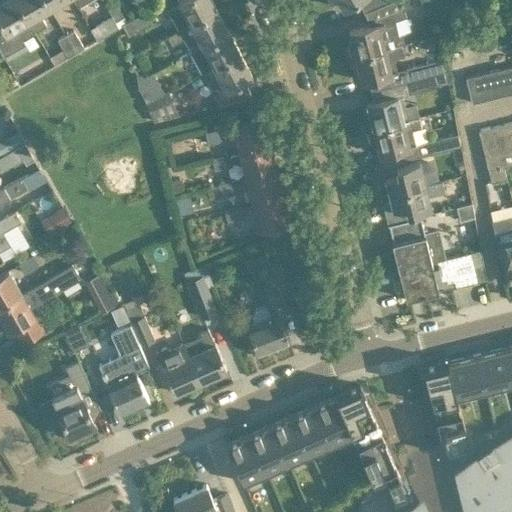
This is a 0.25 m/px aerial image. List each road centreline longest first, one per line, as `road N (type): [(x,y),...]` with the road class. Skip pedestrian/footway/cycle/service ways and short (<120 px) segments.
road 1 (residential): [(366,359),(260,0)]
road 2 (residential): [(36,494),(366,359)]
road 3 (residential): [(381,355),(436,511)]
road 4 (residential): [(381,355),(511,322)]
